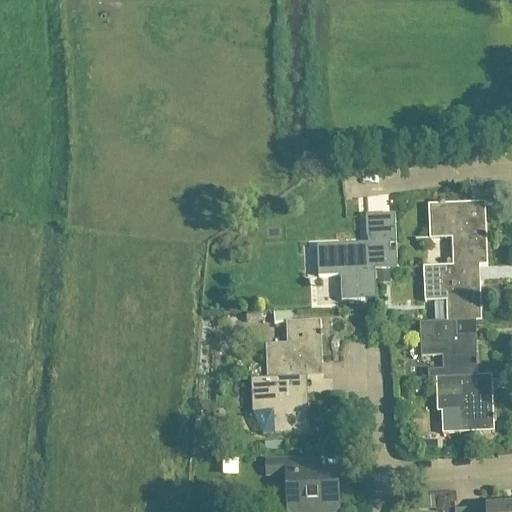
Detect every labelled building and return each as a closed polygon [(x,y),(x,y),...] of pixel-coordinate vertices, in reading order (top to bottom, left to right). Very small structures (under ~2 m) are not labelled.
[(453,269),(479,268),(487,268),(485,205),(483,205),(484,225),(470,225),(470,205),(445,206),(444,205),(440,205),(440,207),(428,208),(430,241),(415,241),(415,242),(452,241),(453,268),(453,269)] [(317,248),(319,278),(306,278),(307,279),(341,278),(342,303),(376,302),(375,272),(397,271),(395,217),(366,218),(367,246),(317,248)] [(446,303),(447,324),(447,325),(476,324),(482,324),(481,312),(483,312),(483,308),(481,308),(480,282),(460,283),(459,270),(479,269),(479,268),(453,269),(453,268),(423,269),(425,304),(446,303)] [(267,381),(307,380),(323,379),(323,378),(303,379),(302,365),(322,364),(321,339),(323,339),(323,335),(321,335),(320,323),(274,325),(274,326),(286,326),(287,346),(265,347),(267,381)] [(478,379),(478,378),(477,368),(479,368),(479,363),(477,363),(476,338),(456,339),(456,325),(476,325),(476,324),(447,325),(447,324),(420,325),(421,360),(442,359),(443,370),(428,371),(428,381),(430,380),(443,380),(478,379)] [(443,380),(430,380),(430,382),(436,381),(437,415),(441,414),(442,437),(454,436),(494,434),(494,423),(496,423),(495,418),(493,418),(492,393),(472,394),(472,380),(492,379),(492,378),(478,378),(478,379),(443,380)] [(267,381),(251,381),(252,416),(274,415),(275,436),(263,436),(263,437),(309,436),(309,424),(311,424),(310,419),(308,419),(307,394),(287,395),(287,381),(307,380),(267,381)] [(336,474),(311,475),(311,463),(316,463),(316,461),(267,463),(268,477),(288,476),(288,511),(334,511),(335,502),(337,502),(337,501),(335,501),(334,475),(336,475),(336,474)]
